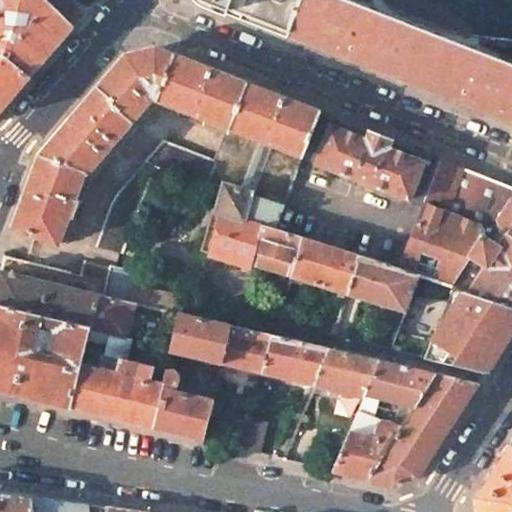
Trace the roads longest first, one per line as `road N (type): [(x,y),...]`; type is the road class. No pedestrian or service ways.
road 1 (residential): [(129,5),(511,157)]
road 2 (residential): [(364,511),(0,447)]
road 3 (tertiary): [(11,143),(129,5)]
road 4 (residential): [(434,511),(511,384)]
